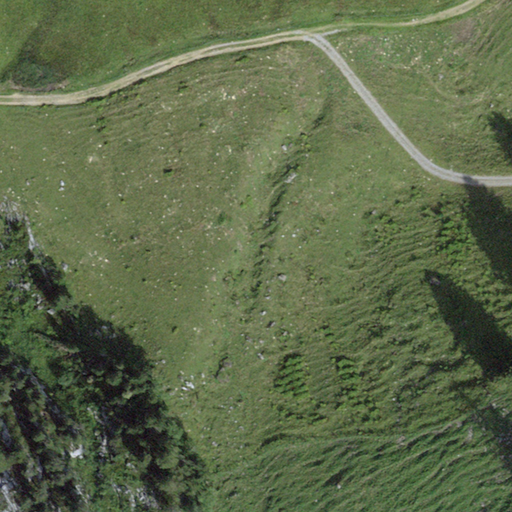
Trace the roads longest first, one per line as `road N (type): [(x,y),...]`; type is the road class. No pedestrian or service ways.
road 1 (track): [(511,181),(453,179),(425,162),(311,34)]
road 2 (track): [(486,0),(403,27),(311,34)]
